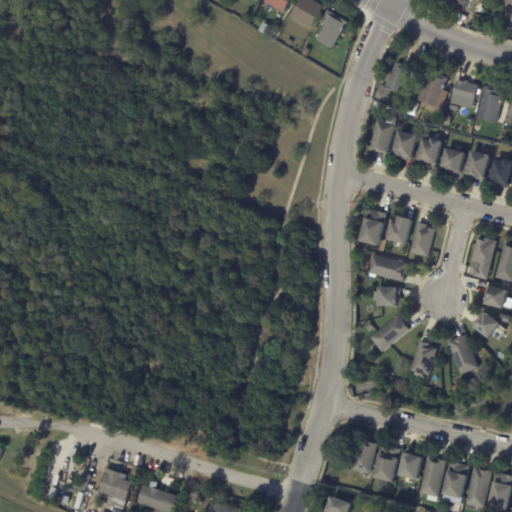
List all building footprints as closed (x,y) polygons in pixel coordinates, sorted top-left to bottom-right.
[(268,0),(295,0),(287,14),(267,2),(268,0)] [(314,0),(325,7),(313,29),(293,17),(302,0),(314,0)] [(467,0),(461,12),(437,0),(467,0)] [(511,0),(497,0),(511,5),(511,15),(506,31),(511,33),(511,0)] [(330,11),(350,23),(334,49),(318,40),(327,25),(322,22),(329,10),(330,11)] [(269,24),(274,27),(270,36),(261,31),(266,22),(269,24)] [(307,48),(312,50),(309,56),(304,54),(307,48)] [(409,59),(418,63),(402,95),(385,87),(396,64),(403,68),(408,59),(409,59)] [(431,71),(444,75),(443,77),(448,78),(445,86),(444,90),(443,89),(437,108),(418,102),(428,70),(431,71)] [(457,82),(463,84),(463,83),(469,84),(469,85),(478,87),(474,104),(460,101),(458,110),(450,108),(456,82),(457,82)] [(379,87),(385,90),(380,102),(373,99),(379,87)] [(487,87),(498,90),(497,96),(504,98),(496,124),(477,118),(486,87),(487,87)] [(408,92),(413,95),(410,101),(405,98),(408,92)] [(369,114),(372,102),(380,104),(377,116),(369,114)] [(409,107),(416,110),(414,115),(407,113),(409,107)] [(379,122),(395,126),(387,156),(369,152),(377,121),(379,122)] [(407,135),(417,138),(411,161),(404,159),(404,160),(392,156),(398,133),(407,135)] [(433,141),(441,143),(435,166),(437,166),(436,170),(418,165),(419,162),(416,162),(422,141),(429,143),(430,140),(433,141)] [(452,151),(463,154),(459,171),(460,172),(460,175),(442,171),(443,169),(439,168),(444,150),(452,151)] [(479,155),(490,157),(484,179),(486,180),(485,183),(473,179),(473,178),(465,176),(471,153),(479,155)] [(506,162),(511,163),(511,171),(508,186),(510,186),(508,190),(490,185),(491,183),(489,182),(494,161),(502,163),(503,161),(506,162)] [(378,211),(390,214),(382,247),(363,242),(371,209),(378,211)] [(388,240),(406,245),(412,220),(399,217),(397,224),(392,223),(388,240)] [(429,225),(431,225),(430,228),(438,230),(432,257),(414,253),(420,223),(429,225)] [(496,242),(476,238),(469,276),(488,279),(496,242)] [(496,279),(511,281),(511,245),(503,244),(496,279)] [(409,273),(407,283),(370,273),(374,255),(412,264),(409,273)] [(508,290),(487,286),(483,304),(510,310),(511,301),(511,299),(506,298),(508,290)] [(400,289),(400,307),(381,307),(381,288),(400,288),(400,289)] [(504,329),(496,340),(477,326),(488,311),(507,324),(504,329)] [(406,321),(414,331),(385,354),(373,339),(402,316),(406,321)] [(372,324),(375,328),(370,333),(367,328),(372,324)] [(465,377),(451,343),(468,335),(482,370),(465,377)] [(431,344),(433,345),(432,348),(440,349),(433,377),(415,373),(422,342),(431,344)] [(369,443),(381,445),(374,476),(355,471),(362,441),(369,443)] [(391,447),(402,450),(400,459),(402,460),(396,484),(388,482),(386,490),(378,488),(380,480),(376,479),(385,446),(391,447)] [(415,453),(419,454),(418,457),(425,459),(420,481),(401,477),(408,451),(415,453)] [(438,459),(450,462),(441,499),(440,499),(439,503),(429,501),(430,496),(422,494),(431,457),(438,459)] [(461,465),(472,467),(462,506),(444,501),(453,463),(461,465)] [(483,470),(495,473),(486,510),(467,505),(476,468),(483,470)] [(132,478),(103,471),(99,494),(112,497),(111,506),(125,509),(132,478)] [(507,475),(511,476),(511,502),(510,510),(491,506),(499,473),(507,475)] [(172,511),(177,496),(143,485),(137,503),(155,509),(153,511),(172,511)] [(203,505),(191,505),(191,498),(193,498),(194,492),(201,492),(201,499),(204,499),(203,505)] [(330,511),(336,498),(356,505),(353,511),(330,511)] [(213,511),(216,503),(224,506),(225,504),(247,511),(213,511)]
